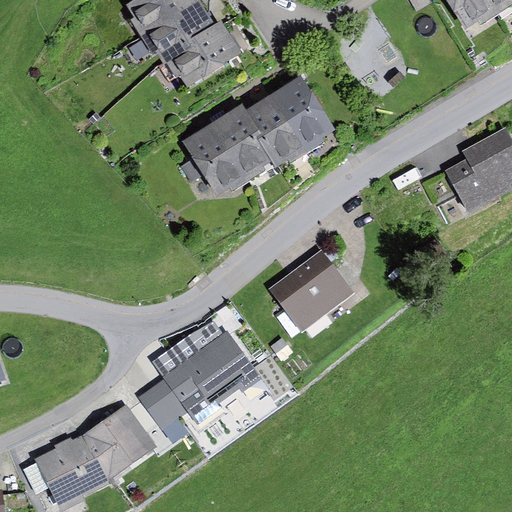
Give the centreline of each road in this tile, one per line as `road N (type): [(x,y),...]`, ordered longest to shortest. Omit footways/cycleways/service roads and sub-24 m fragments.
road 1 (residential): [(511,83),(142,332)]
road 2 (residential): [(142,332),(112,379),(73,408),(0,442)]
road 3 (residential): [(142,332),(104,315),(0,303)]
